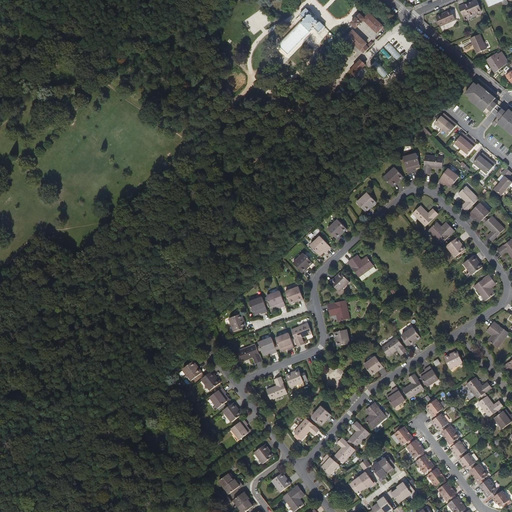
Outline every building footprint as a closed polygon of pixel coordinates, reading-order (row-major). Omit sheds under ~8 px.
[(464,5),(458,7),(463,18),(468,16),(469,17),(481,12),(477,1),(464,6),(464,5)] [(456,8),(452,10),(456,20),(460,18),(456,8)] [(456,21),(451,11),(436,18),(440,28),(456,21)] [(314,29),(319,34),(322,30),(304,12),(300,15),(305,20),(301,23),(310,33),(314,29)] [(381,30),(383,28),(370,14),(365,19),(360,15),(351,24),(354,27),(356,29),(364,21),(377,34),(381,30)] [(362,54),(372,44),(370,42),(365,46),(363,44),(365,43),(352,30),(345,36),(354,45),(357,48),(362,54)] [(486,49),(479,34),(469,39),(476,53),(486,49)] [(400,56),(388,43),(384,47),(396,60),(400,56)] [(345,51),(342,49),(335,57),(337,59),(345,51)] [(390,57),(382,49),(379,51),(387,59),(390,57)] [(493,68),(496,73),(500,69),(498,66),(502,63),(495,53),(486,60),(492,68),(493,68)] [(503,62),(502,63),(498,66),(500,69),(509,61),(510,60),(509,58),(504,61),(505,62),(503,63),(503,62)] [(387,74),(375,61),(370,66),(383,78),(387,74)] [(361,70),(356,65),(349,72),(354,77),(361,70)] [(496,98),(478,84),(477,86),(474,83),(465,94),(470,98),(469,99),(484,112),(484,113),(486,115),(490,110),(492,111),(497,105),(496,104),(493,101),(496,98)] [(506,113),(503,110),(502,109),(497,115),(498,117),(494,121),(497,124),(498,124),(511,134),(511,111),(509,109),(506,113)] [(452,119),(445,113),(436,124),(443,129),(452,119)] [(452,119),(443,129),(450,135),(458,124),(452,119)] [(457,144),(464,150),(472,139),(466,134),(457,144)] [(472,139),(464,150),(470,155),(479,145),(472,139)] [(421,163),(419,152),(406,156),(410,170),(416,169),(416,167),(415,165),(421,163)] [(476,163),(482,169),(491,158),(484,153),(476,163)] [(444,167),(445,156),(428,154),(426,171),(432,172),(433,166),(444,167)] [(491,158),(482,169),(489,174),(498,163),(491,158)] [(453,183),(460,174),(450,166),(440,178),(445,182),(446,181),(448,179),(453,183)] [(398,182),(402,178),(393,169),(383,178),(390,186),(396,180),(398,182)] [(507,177),(501,184),(508,189),(511,185),(511,181),(509,179),(511,176),(506,171),(504,174),(507,177)] [(480,197),(467,184),(459,191),(467,200),(462,204),(467,209),(480,197)] [(508,189),(501,184),(496,191),(503,196),(508,189)] [(375,203),(367,194),(356,204),(364,212),(370,206),(371,207),(375,203)] [(485,215),(491,210),(481,200),(470,211),(474,216),(475,215),(478,213),(483,218),(485,215)] [(427,225),(440,212),(435,208),(430,212),(422,204),(414,212),(427,225)] [(505,226),(492,213),(488,218),(485,220),(485,221),(492,229),(488,233),(493,238),(505,226)] [(346,230),(337,221),(327,230),(334,238),(341,233),(342,234),(346,230)] [(443,242),(456,229),(451,225),(447,229),(443,226),(438,221),(430,229),(443,242)] [(331,248),(321,237),(311,246),(318,254),(323,249),(325,252),(326,252),(331,248)] [(467,248),(464,243),(462,244),(457,238),(448,244),(457,255),(467,248)] [(511,238),(499,248),(503,253),(508,249),(511,254),(511,238)] [(309,267),(313,263),(304,254),(294,263),(301,271),(308,265),(309,267)] [(362,260),(358,255),(353,258),(357,263),(362,260)] [(484,265),(481,261),(479,262),(474,255),(465,262),(474,273),(484,265)] [(359,276),(374,266),(367,256),(362,260),(357,263),(353,258),(348,262),(359,276)] [(339,291),(350,281),(341,272),(337,276),(339,277),(332,283),(339,291)] [(492,287),(489,283),(494,279),(490,274),(475,284),(486,299),(496,292),(492,287)] [(303,297),(299,287),(286,291),(290,304),(295,302),(294,300),(303,297)] [(286,305),(281,291),(267,296),(271,306),(277,304),(279,307),(279,308),(286,305)] [(268,311),(262,297),(250,301),(253,311),(260,309),(261,312),(261,313),(268,311)] [(350,318),(346,299),(328,303),(329,310),(336,308),(337,314),(338,320),(350,318)] [(245,328),(242,319),(244,319),(242,313),(230,318),(234,331),(245,328)] [(499,347),(510,333),(496,322),(491,327),(497,331),(494,335),(489,340),(499,347)] [(302,338),(312,334),(308,324),(292,330),(298,346),(304,344),(302,338)] [(421,337),(413,327),(402,335),(409,344),(416,339),(417,340),(421,337)] [(350,343),(347,329),(336,331),(338,340),(336,340),(337,345),(350,343)] [(295,348),(289,333),(276,338),(279,345),(280,348),(287,346),(288,349),(288,350),(295,348)] [(275,346),(272,337),(259,342),(262,349),(263,352),(270,350),(271,353),(271,354),(277,351),(277,350),(275,346)] [(408,351),(397,337),(383,348),(390,356),(398,350),(402,355),(408,351)] [(258,350),(256,344),(239,351),(240,353),(237,354),(238,358),(239,358),(240,360),(242,359),(243,360),(253,356),(256,363),(262,360),(260,354),(258,350)] [(463,363),(458,352),(445,358),(451,369),(463,363)] [(383,365),(377,356),(365,364),(373,375),(377,372),(376,370),(383,365)] [(201,373),(195,367),(197,365),(193,361),(183,368),(191,380),(201,373)] [(439,380),(431,367),(425,370),(426,372),(428,374),(422,378),(428,387),(439,380)] [(303,382),(299,370),(294,372),(294,374),(286,377),(290,387),(303,382)] [(221,382),(217,378),(216,379),(211,372),(202,379),(210,390),(221,382)] [(409,399),(425,389),(416,375),(410,378),(413,384),(400,392),(402,395),(406,393),(409,399)] [(287,393),(281,377),(275,379),(277,386),(266,389),(270,399),(287,393)] [(485,393),(491,389),(487,384),(482,387),(475,378),(467,384),(478,399),(482,396),(485,393)] [(226,401),(222,395),(225,393),(226,393),(222,387),(209,396),(217,407),(226,401)] [(400,392),(398,387),(392,391),(393,392),(394,395),(389,399),(394,408),(406,401),(402,395),(400,392)] [(501,408),(503,407),(499,402),(494,406),(485,393),(482,396),(484,399),(478,403),(489,417),(498,411),(501,408)] [(444,409),(437,399),(427,406),(432,413),(431,413),(433,416),(438,413),(444,409)] [(241,414),(238,409),(237,411),(231,403),(222,410),(231,421),(241,414)] [(373,429),(387,417),(376,404),(371,408),(374,413),(370,416),(365,420),(373,429)] [(325,419),(331,413),(323,406),(313,417),(323,425),(327,421),(325,419)] [(503,429),(511,421),(511,415),(511,414),(510,415),(507,417),(503,411),(500,414),(494,418),(503,429)] [(445,426),(449,424),(442,414),(440,415),(435,419),(431,422),(433,425),(434,424),(439,431),(440,430),(445,426)] [(247,433),(243,427),(246,425),(247,424),(243,419),(231,428),(239,439),(247,433)] [(320,430),(307,419),(295,432),(297,434),(300,435),(297,438),(301,441),(303,439),(311,431),(316,435),(320,430)] [(358,447),(370,434),(357,423),(353,428),(358,432),(348,443),(351,445),(353,443),(358,447)] [(459,438),(453,430),(454,429),(451,426),(447,429),(442,433),(450,444),(456,440),(459,438)] [(412,440),(403,428),(395,435),(401,443),(400,443),(403,447),(406,444),(412,440)] [(344,463),(356,450),(351,445),(348,443),(343,438),(339,444),(343,448),(333,459),(336,462),(339,459),(344,463)] [(424,453),(415,441),(414,442),(408,446),(406,448),(408,451),(409,451),(415,459),(418,457),(423,453),(424,453)] [(467,451),(460,441),(458,443),(452,447),(451,448),(455,455),(454,456),(457,459),(462,455),(467,451)] [(264,464),(274,456),(271,452),(270,453),(264,446),(256,453),(264,464)] [(473,464),(476,462),(469,453),(464,457),(459,461),(461,464),(462,463),(467,469),(468,468),(473,464)] [(331,476),(340,465),(336,462),(333,459),(328,455),(324,460),(325,461),(327,463),(323,468),(331,476)] [(392,466),(391,464),(394,462),(390,456),(380,463),(387,473),(394,468),(392,466)] [(434,468),(425,456),(420,460),(415,463),(418,466),(419,466),(425,474),(429,471),(434,468)] [(387,473),(380,463),(373,468),(376,472),(381,479),(380,480),(382,482),(385,480),(384,477),(388,474),(387,473)] [(488,476),(481,468),(482,467),(480,464),(476,467),(470,471),(479,482),(484,479),(488,476)] [(445,481),(436,469),(435,470),(430,473),(428,475),(434,483),(433,484),(436,488),(440,484),(445,481)] [(290,485),(285,478),(286,477),(283,472),(272,480),(281,491),(290,485)] [(375,483),(370,476),(367,472),(360,478),(367,487),(368,488),(375,483)] [(225,488),(235,481),(230,474),(220,481),(225,488)] [(367,487),(360,478),(351,485),(355,490),(358,488),(359,490),(361,492),(367,487)] [(234,492),(241,486),(242,488),(244,486),(242,483),(240,484),(236,479),(235,481),(225,488),(230,494),(234,492)] [(497,491),(491,483),(492,482),(490,479),(486,481),(481,485),(480,486),(489,497),(491,496),(496,492),(497,491)] [(406,498),(415,492),(411,486),(409,488),(407,486),(405,483),(398,488),(399,489),(406,498)] [(456,495),(447,483),(442,487),(438,490),(444,498),(446,502),(450,499),(455,495),(456,495)] [(300,499),(297,495),(302,491),(298,485),(283,496),(294,511),(304,504),(300,499)] [(406,498),(399,489),(395,492),(393,490),(389,493),(391,495),(392,494),(396,499),(399,503),(406,498)] [(510,500),(503,491),(498,495),(497,495),(493,499),(495,501),(496,500),(501,507),(510,500)] [(249,500),(251,499),(246,493),(238,497),(234,500),(240,507),(249,500)] [(386,511),(387,511),(393,508),(390,504),(385,497),(379,502),(380,504),(386,511)] [(461,511),(465,509),(456,498),(451,502),(447,505),(450,508),(451,508),(453,511),(461,511)] [(246,511),(248,511),(254,507),(249,500),(240,507),(243,511),(246,511)]
